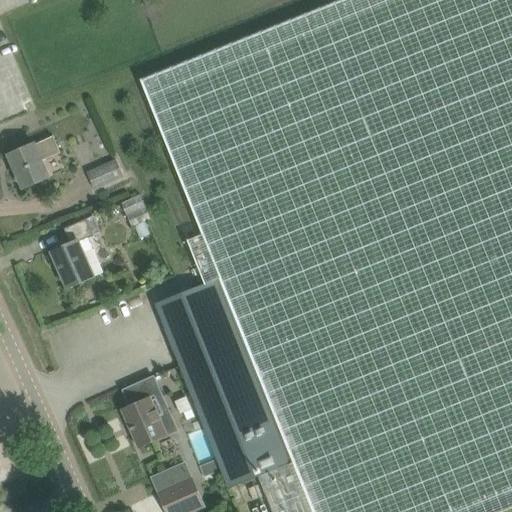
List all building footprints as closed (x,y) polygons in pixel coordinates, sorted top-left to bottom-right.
[(259,476),(267,496),(273,511),(272,511),(498,511),(511,507),(511,0),(343,0),(142,80),(203,235),(189,241),(206,284),(157,303),(230,488),(259,476)] [(25,189),(34,185),(49,178),(42,163),(62,154),(54,136),(10,156),(25,189)] [(96,190),(125,176),(117,160),(88,174),(96,190)] [(133,227),(135,227),(144,222),(151,219),(141,196),(123,204),(133,227)] [(69,289),(78,285),(104,273),(89,239),(95,237),(88,220),(66,230),(72,245),(53,253),(69,289)] [(140,449),(149,445),(179,431),(155,377),(125,391),(132,407),(123,411),(140,449)] [(200,467),(205,477),(221,470),(217,460),(200,467)] [(191,476),(159,491),(167,511),(186,511),(204,505),(191,476)]
